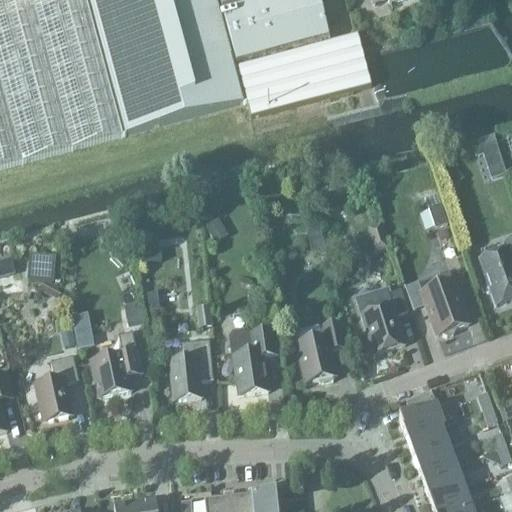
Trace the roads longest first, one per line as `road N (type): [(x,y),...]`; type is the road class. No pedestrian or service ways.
road 1 (residential): [(0,489),(173,453),(354,453)]
road 2 (residential): [(511,344),(375,395),(364,407),(354,453)]
